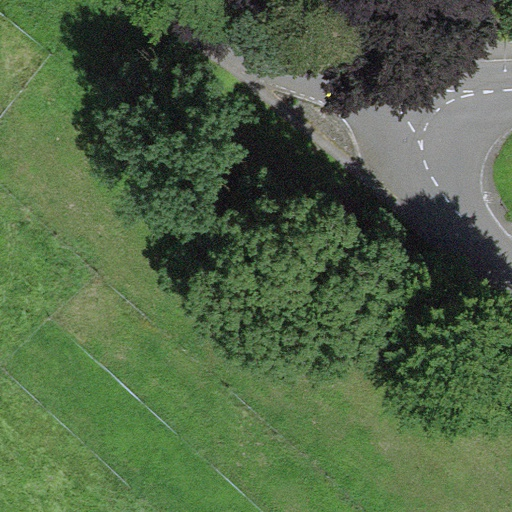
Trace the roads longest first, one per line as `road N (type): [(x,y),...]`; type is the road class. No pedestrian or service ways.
road 1 (tertiary): [(426,119),(247,50),(181,0)]
road 2 (tertiary): [(426,119),(423,179),(511,280)]
